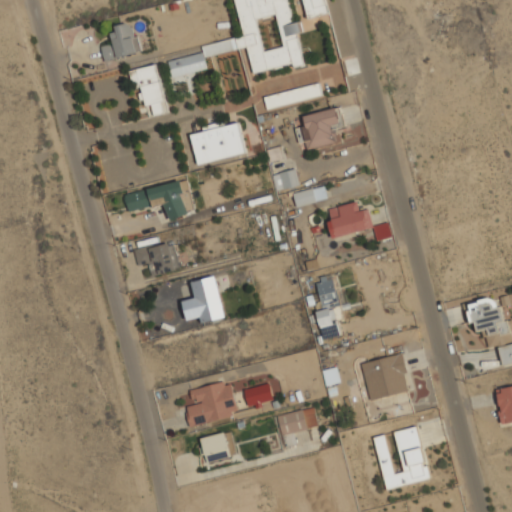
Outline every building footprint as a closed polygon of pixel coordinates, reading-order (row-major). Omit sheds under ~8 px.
[(237,0),(237,34),(203,47),(203,48),(169,61),(169,75),(181,75),(205,65),(205,58),(243,43),(253,67),(307,67),(294,33),(303,29),(300,20),(290,20),(290,0),(303,0),(309,14),(319,14),(331,9),(327,0),(237,0)] [(105,60),(141,50),(132,20),(109,27),(112,39),(100,43),(105,60)] [(129,69),(133,87),(142,85),(149,115),(167,111),(156,63),(129,69)] [(321,94),(318,82),(264,95),(267,107),(321,94)] [(338,105),(302,114),(305,124),(295,126),(301,149),(336,140),(334,129),(343,126),(338,105)] [(246,153),(238,117),(189,128),(197,164),(246,153)] [(299,185),(296,167),(280,170),(283,187),(299,185)] [(124,193),(129,212),(164,202),(169,217),(194,210),(185,177),(124,193)] [(293,191),(296,205),(316,200),(312,186),(293,191)] [(335,235),(373,227),(368,207),(358,209),(356,200),(329,206),(335,235)] [(139,265),(148,263),(151,274),(180,267),(173,239),(134,249),(139,265)] [(316,309),(323,337),(341,333),(334,304),(339,303),(332,274),(315,277),(322,308),(316,309)] [(224,315),(215,275),(191,280),(195,296),(182,299),(188,323),(224,315)] [(511,360),(511,341),(511,342),(500,294),(466,302),(473,331),(483,328),(488,347),(498,344),(503,363),(511,360)] [(361,360),(369,398),(411,389),(403,351),(361,360)] [(325,385),(340,382),(337,367),(322,370),(325,385)] [(185,405),(189,425),(237,415),(230,379),(190,387),(193,403),(185,405)] [(248,406),(274,398),(269,381),(243,389),(248,406)] [(511,384),(496,386),(500,423),(511,421),(511,384)] [(277,414),(285,446),(295,443),(292,431),(318,425),(314,406),(277,414)] [(386,488),(430,478),(417,424),(394,430),(403,469),(394,471),(385,433),(374,435),(386,488)] [(230,431),(199,437),(205,464),(236,457),(230,431)]
